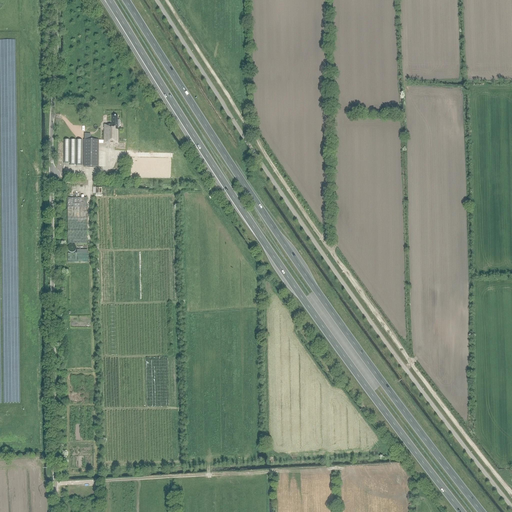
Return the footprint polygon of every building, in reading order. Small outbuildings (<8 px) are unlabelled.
[(119,121),(118,121),(118,116),(112,116),(112,125),(104,125),(104,144),(119,144),(119,125),(120,124),(120,122),(119,121)] [(84,140),(84,167),(99,167),(99,150),(99,140),(90,140),(84,140)] [(82,166),(82,141),(63,141),(63,164),(70,164),(70,166),(82,166)] [(112,173),(116,178),(120,174),(117,170),(112,173)] [(87,199),(67,199),(68,244),(87,244),(87,199)] [(76,250),(76,249),(76,248),(76,247),(75,247),(75,246),(74,246),(74,245),(73,245),(72,245),(71,245),(70,246),(69,246),(69,247),(68,248),(68,249),(68,250),(68,251),(69,252),(70,253),(71,253),(72,253),(73,253),(74,253),(75,252),(76,251),(76,250)]
